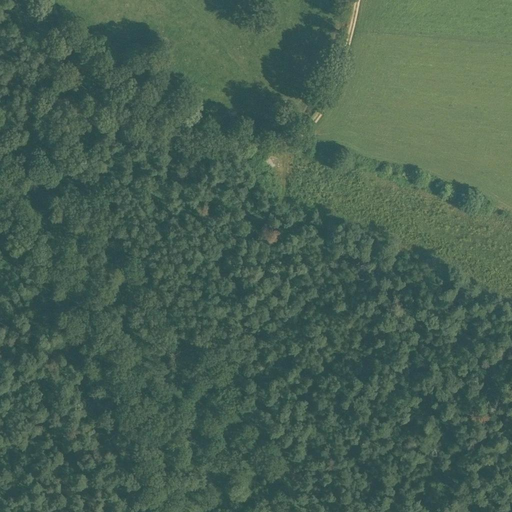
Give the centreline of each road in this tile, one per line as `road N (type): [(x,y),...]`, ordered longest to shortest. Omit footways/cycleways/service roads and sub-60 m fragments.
road 1 (track): [(355,0),(324,108),(298,139),(189,137),(59,95),(0,116)]
road 2 (track): [(298,139),(281,205),(240,254),(240,363),(249,402),(306,511)]
